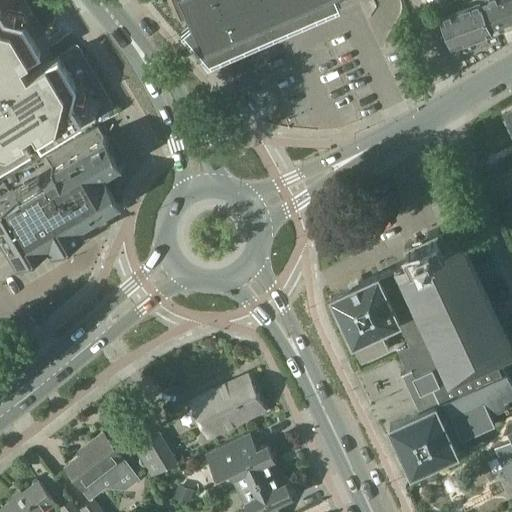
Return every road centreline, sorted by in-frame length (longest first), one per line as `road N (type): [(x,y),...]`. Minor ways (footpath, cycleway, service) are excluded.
road 1 (residential): [(451,103),(511,270)]
road 2 (tertiary): [(165,251),(42,378)]
road 3 (tertiary): [(42,378),(187,277)]
road 4 (secondary): [(217,183),(178,90),(140,51)]
road 5 (secondary): [(371,511),(305,372)]
road 6 (secondary): [(140,51),(188,189)]
road 7 (residential): [(262,224),(332,183),(374,146)]
road 8 (residential): [(374,146),(248,198)]
road 9 (secondary): [(305,372),(296,334),(255,259)]
